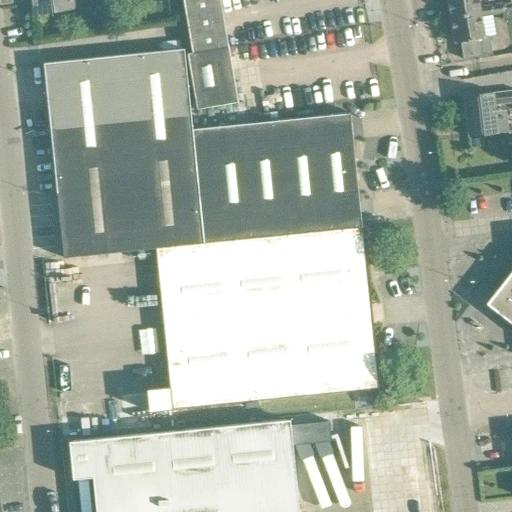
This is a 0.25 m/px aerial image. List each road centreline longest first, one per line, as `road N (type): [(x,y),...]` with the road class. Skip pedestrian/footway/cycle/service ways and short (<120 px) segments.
road 1 (secondary): [(465,511),(389,0)]
road 2 (unclassified): [(43,511),(0,94)]
